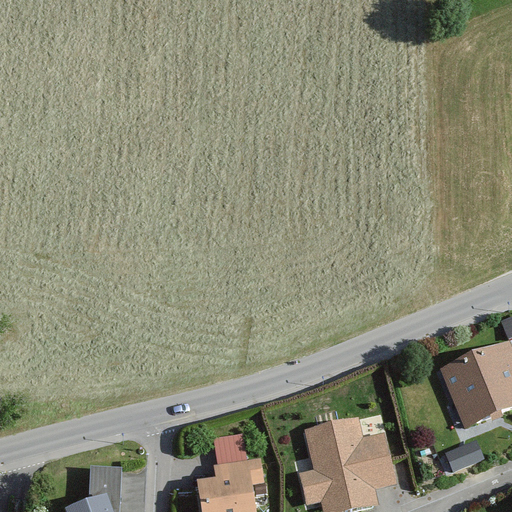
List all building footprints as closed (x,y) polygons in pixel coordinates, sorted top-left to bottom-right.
[(511,319),(502,324),(509,341),(511,339),(511,319)] [(511,361),(507,348),(444,372),(467,429),(511,411),(511,361)] [(355,425),(308,435),(316,475),(301,478),(307,507),(324,504),(325,511),(351,511),(376,507),(372,489),(393,485),(383,439),(359,444),(355,425)] [(215,442),(219,470),(248,466),(242,438),(215,442)] [(474,449),(450,460),(454,470),(479,460),(474,449)] [(198,486),(201,511),(253,511),(250,486),(261,485),(258,465),(248,466),(219,470),(215,471),(217,484),(198,486)] [(90,509),(81,511),(120,511),(122,473),(91,472),(90,509)]
